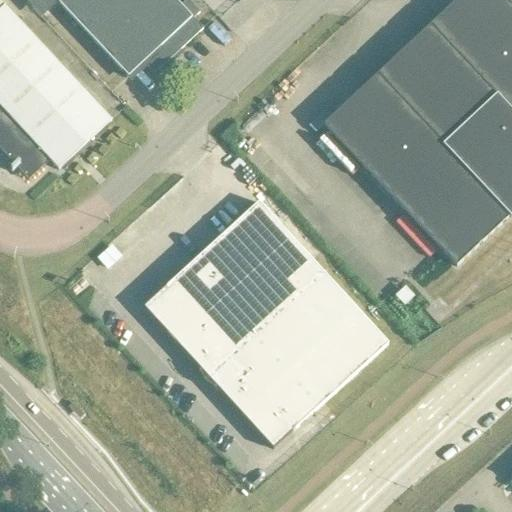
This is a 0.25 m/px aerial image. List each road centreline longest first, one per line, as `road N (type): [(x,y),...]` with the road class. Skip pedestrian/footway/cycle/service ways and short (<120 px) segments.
road 1 (unclassified): [(317,0),(72,227),(40,238),(0,232)]
road 2 (unknown): [(193,114),(196,189),(142,278),(141,296),(201,378),(209,418)]
road 3 (tertiary): [(119,511),(0,387)]
road 4 (unclassified): [(387,483),(511,366)]
